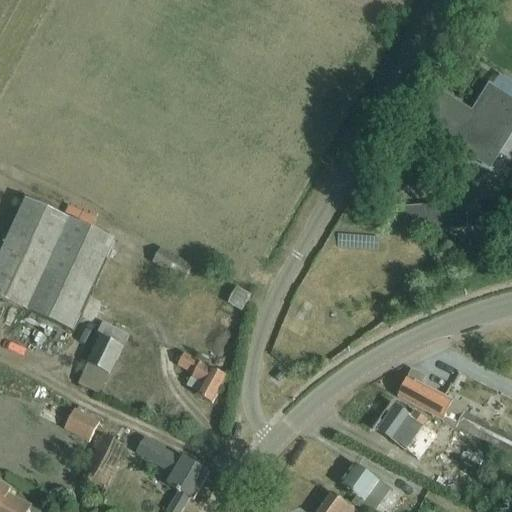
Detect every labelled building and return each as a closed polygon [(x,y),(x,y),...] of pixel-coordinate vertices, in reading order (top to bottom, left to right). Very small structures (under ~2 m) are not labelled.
[(453,148),(455,145),(490,167),(511,131),(511,100),(492,87),(474,116),(440,95),(423,123),(455,143),(452,148),(453,148)] [(0,254),(0,302),(69,335),(111,245),(23,204),(0,254)] [(463,206),(405,210),(407,234),(467,230),(463,206)] [(341,231),(340,247),(382,249),(383,234),(341,231)] [(194,267),(161,249),(152,264),(185,282),(194,267)] [(229,305),(242,313),(252,296),(238,288),(229,305)] [(78,387),(98,397),(127,340),(101,327),(96,338),(101,341),(78,387)] [(194,398),(210,407),(224,380),(183,358),(177,368),(193,376),(186,388),(196,393),(194,398)] [(411,371),(397,399),(457,430),(458,428),(511,455),(511,438),(462,413),(465,406),(451,399),(422,384),(425,378),(411,371)] [(95,442),(107,423),(81,408),(69,427),(95,442)] [(380,434),(408,452),(429,421),(414,410),(410,416),(397,408),(380,434)] [(78,486),(99,497),(123,450),(102,439),(78,486)] [(145,440),(136,455),(173,476),(167,486),(177,492),(177,493),(179,495),(169,511),(183,511),(190,500),(193,502),(210,474),(184,459),(182,462),(145,440)] [(492,476),(503,457),(494,452),(482,471),(492,476)] [(377,511),(391,493),(377,483),(354,467),(340,486),(355,497),(350,504),(361,511),(377,511)] [(0,511),(29,511),(31,509),(7,497),(10,491),(0,485),(0,511)] [(332,495),(319,511),(357,511),(349,506),(348,507),(332,495)]
